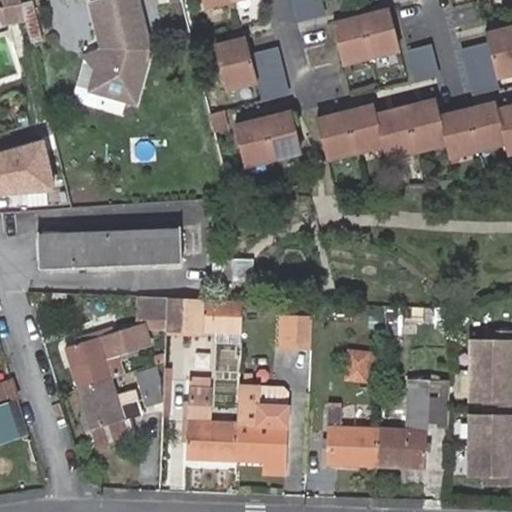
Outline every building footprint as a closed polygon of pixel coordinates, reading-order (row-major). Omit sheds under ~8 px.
[(136,0),(102,0),(91,3),(103,49),(99,62),(85,58),(76,92),(81,102),(104,108),(109,94),(134,101),(149,49),(136,0)] [(291,0),(297,22),(325,15),(321,0),(291,0)] [(32,1),(21,3),(24,13),(25,20),(31,43),(43,40),(32,1)] [(24,13),(21,3),(21,2),(3,6),(0,6),(0,17),(3,25),(25,20),(24,13)] [(332,24),(342,61),(399,46),(389,9),(332,24)] [(511,24),(486,31),(496,74),(511,70),(511,24)] [(245,36),(214,44),(225,87),(256,79),(245,36)] [(488,41),(460,48),(472,95),(500,88),(496,74),(488,41)] [(406,50),(414,82),(438,76),(430,44),(406,50)] [(278,48),(252,55),(263,101),(290,94),(278,48)] [(373,105),(317,119),(327,156),(383,142),(385,151),(444,137),(448,153),(504,139),(508,150),(511,148),(511,105),(497,110),(495,102),(440,117),(435,100),(376,115),(373,105)] [(291,112),(235,126),(244,163),(301,149),(291,112)] [(45,138),(0,150),(0,193),(59,190),(45,138)] [(182,226),(37,234),(39,270),(185,263),(184,254),(198,254),(197,226),(182,226)] [(225,280),(225,260),(214,259),(214,280),(225,280)] [(233,261),(232,281),(254,281),(254,261),(233,261)] [(228,296),(228,286),(217,285),(216,295),(228,296)] [(166,318),(166,296),(139,295),(138,317),(166,318)] [(241,328),(242,299),(166,296),(166,318),(166,326),(241,328)] [(310,347),(311,317),(281,316),(280,346),(310,347)] [(166,318),(138,317),(141,323),(143,326),(144,329),(165,329),(166,326),(166,318)] [(67,347),(80,390),(112,379),(106,360),(150,346),(144,329),(143,326),(141,323),(67,347)] [(486,414),(472,414),(471,473),(485,474),(485,482),(511,482),(511,330),(487,330),(487,339),(473,339),(472,398),(486,399),(486,414)] [(344,380),(369,382),(372,351),(347,349),(344,380)] [(156,366),(136,373),(145,406),(162,403),(161,379),(156,366)] [(237,458),(239,419),(210,418),(211,375),(189,374),(186,456),(237,458)] [(112,379),(80,390),(93,430),(130,417),(141,414),(136,401),(133,390),(117,395),(112,379)] [(424,466),(426,427),(426,412),(429,380),(408,379),(405,426),(376,424),(375,464),(424,466)] [(447,380),(429,380),(426,412),(426,427),(447,428),(447,380)] [(0,405),(10,402),(14,400),(9,383),(0,386),(0,405)] [(10,402),(0,405),(0,438),(20,431),(10,402)] [(287,460),(288,405),(254,403),(254,420),(239,419),(237,458),(287,460)] [(375,464),(376,424),(341,423),(341,407),(328,406),(327,462),(375,464)] [(130,417),(93,430),(98,447),(136,435),(130,417)] [(287,460),(262,459),(261,472),(286,473),(287,460)]
